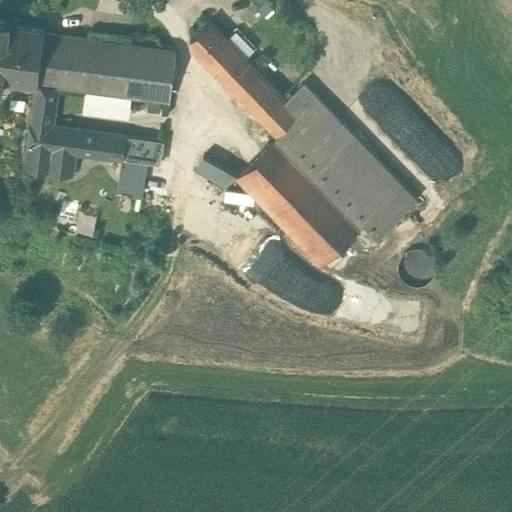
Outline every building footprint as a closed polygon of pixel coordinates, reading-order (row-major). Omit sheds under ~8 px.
[(45,27),(11,22),(12,19),(0,17),(0,81),(3,82),(4,79),(38,84),(45,30),(45,27)] [(236,48),(209,20),(191,38),(191,43),(216,68),(236,48)] [(58,32),(45,30),(38,84),(33,121),(51,124),(57,85),(51,84),(58,32)] [(176,48),(58,32),(51,84),(57,85),(85,89),(131,95),(169,100),(176,48)] [(286,99),(236,48),(216,68),(277,131),(298,111),(286,99)] [(418,197),(304,81),(286,99),(298,111),(277,131),(278,133),(238,172),(237,173),(323,261),(364,220),(378,235),(418,197)] [(131,95),(85,89),(82,112),(128,118),(131,95)] [(163,149),(163,140),(64,126),(51,124),(33,121),(27,165),(72,171),(75,149),(121,155),(146,159),(161,161),(163,149)] [(238,172),(204,154),(197,168),(226,184),(237,173),(238,172)] [(146,159),(121,155),(116,189),(142,192),(146,159)] [(80,232),(93,234),(97,215),(84,212),(80,232)] [(435,272),(436,264),(434,257),(430,251),(424,247),(417,246),(410,247),(404,252),(400,258),(398,265),(400,272),(404,278),(410,282),(417,283),(425,282),(431,278),(435,272)]
